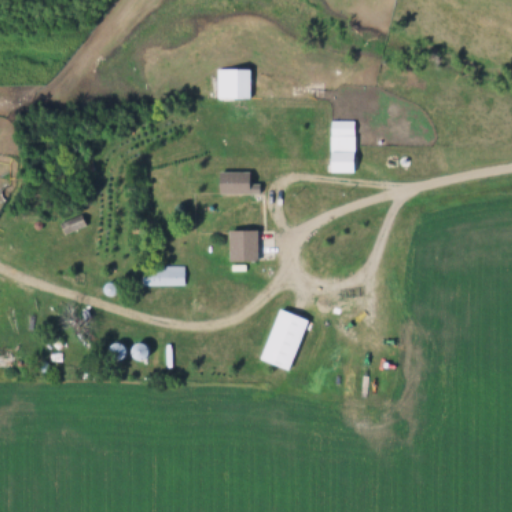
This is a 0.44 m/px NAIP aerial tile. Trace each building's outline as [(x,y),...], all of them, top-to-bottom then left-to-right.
[(249,68),(216,68),(216,100),(249,100),(249,68)] [(353,121),(329,121),(329,173),(353,173),(353,121)] [(217,194),(249,194),(249,172),(217,172),(217,194)] [(257,231),(228,231),(228,262),(257,262),(257,231)] [(183,287),(183,268),(141,268),(141,287),(183,287)] [(278,310),(259,361),(288,371),(307,321),(278,310)] [(123,347),(115,344),(111,354),(119,357),(123,347)]
